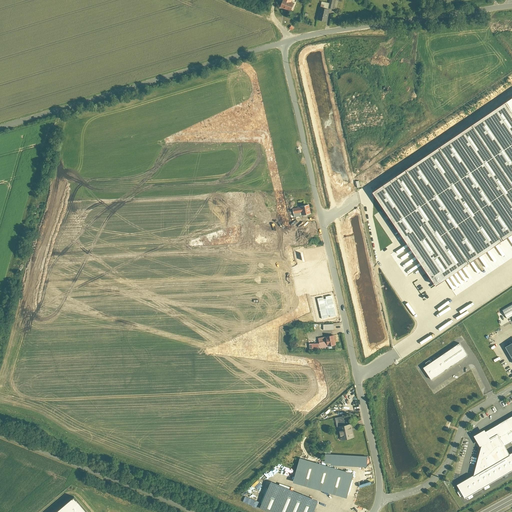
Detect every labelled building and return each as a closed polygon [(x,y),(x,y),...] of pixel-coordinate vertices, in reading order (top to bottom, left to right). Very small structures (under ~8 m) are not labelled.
[(291,0),(282,0),(280,7),(291,11),(294,3),(291,2),(291,0)] [(320,7),(317,20),(327,22),(330,9),(320,7)] [(165,145),(247,105),(236,80),(198,99),(197,96),(185,102),(186,104),(153,120),(165,145)] [(511,112),(505,103),(372,193),(436,287),(511,235),(511,112)] [(105,129),(76,143),(84,159),(78,162),(84,176),(110,163),(131,173),(137,160),(110,148),(113,146),(105,129)] [(259,155),(168,155),(168,183),(210,182),(210,185),(223,185),(223,182),(259,182),(259,155)] [(188,253),(273,219),(263,194),(224,209),(223,207),(211,212),(212,214),(178,228),(188,253)] [(296,217),(313,214),(312,204),(294,208),(296,217)] [(281,259),(191,264),(193,290),(234,288),(235,291),(248,290),(247,287),(282,285),(281,259)] [(212,355),(296,322),(286,298),(247,313),(246,310),(240,312),(234,315),(235,318),(203,331),(212,355)] [(511,304),(503,310),(509,319),(511,316),(511,304)] [(20,364),(50,378),(52,374),(54,376),(63,360),(33,345),(39,323),(21,318),(20,322),(17,321),(3,372),(17,376),(20,364)] [(311,344),(312,351),(323,349),(322,347),(339,345),(337,335),(320,337),(321,342),(311,344)] [(460,343),(423,367),(431,379),(467,355),(460,343)] [(117,375),(137,424),(198,400),(179,351),(117,375)] [(392,353),(380,360),(382,363),(394,356),(392,353)] [(304,362),(214,367),(216,393),(257,391),(258,394),(271,394),(270,390),(305,388),(304,362)] [(481,443),(473,473),(455,483),(463,496),(511,467),(511,450),(509,452),(504,443),(511,438),(511,413),(474,434),(479,444),(481,443)] [(337,426),(345,424),(344,416),(335,417),(337,426)] [(340,440),(354,437),(351,423),(345,424),(337,426),(340,440)] [(370,466),(370,456),(328,454),(327,465),(370,466)] [(352,473),(298,456),(291,480),(345,496),(352,473)] [(235,461),(209,461),(210,476),(227,475),(235,461)] [(259,480),(256,484),(261,489),(264,486),(259,480)] [(272,481),(260,509),(267,511),(313,511),(318,500),(272,481)] [(88,511),(72,494),(50,511),(88,511)] [(258,507),(260,502),(246,497),(244,502),(258,507)]
